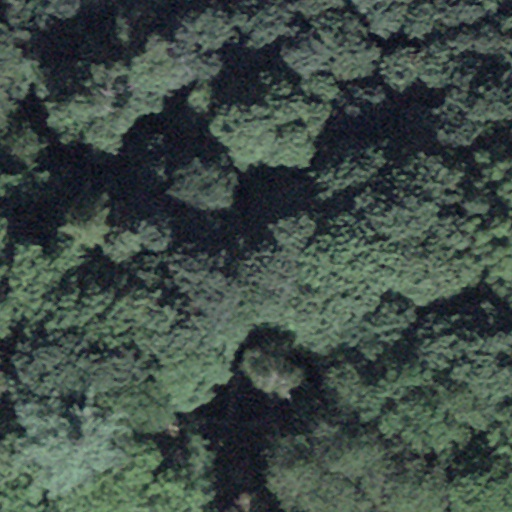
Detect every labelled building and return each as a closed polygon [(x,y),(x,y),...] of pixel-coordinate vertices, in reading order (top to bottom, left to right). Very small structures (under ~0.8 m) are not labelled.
[(0,191),(15,194),(27,127),(0,122),(0,191)] [(159,140),(95,137),(93,188),(157,191),(159,140)] [(358,158),(284,164),(285,207),(359,208),(358,158)] [(392,344),(327,351),(334,413),(511,392),(511,298),(388,313),(392,344)] [(0,409),(18,417),(40,369),(0,351),(0,409)] [(282,424),(207,388),(182,439),(257,475),(282,424)]
